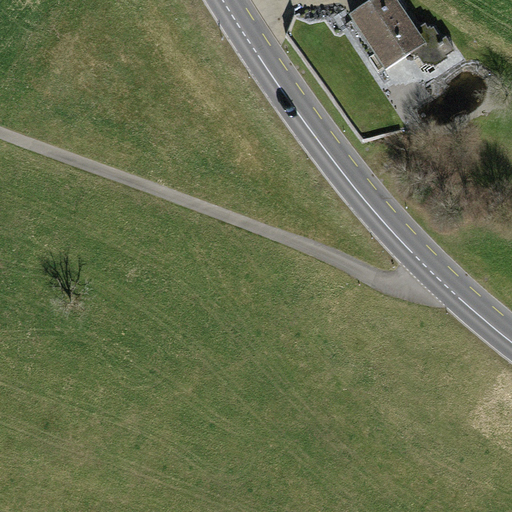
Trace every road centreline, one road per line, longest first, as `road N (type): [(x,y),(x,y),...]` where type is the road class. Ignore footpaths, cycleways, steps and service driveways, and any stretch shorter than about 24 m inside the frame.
road 1 (track): [(0,132),(382,280),(410,286),(437,277)]
road 2 (tertiary): [(223,0),(315,137),(394,233),(511,341)]
